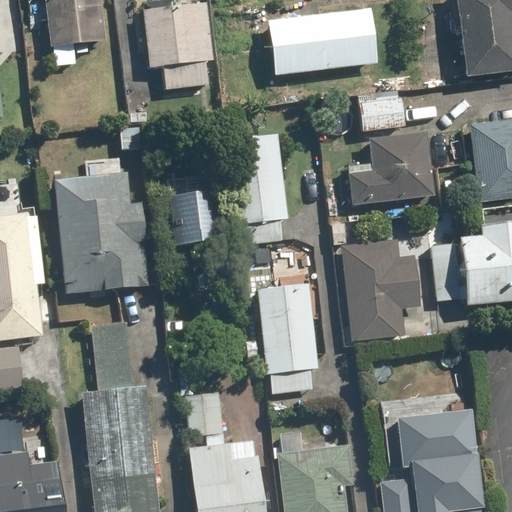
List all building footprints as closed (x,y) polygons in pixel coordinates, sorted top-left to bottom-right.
[(102,43),(97,0),(41,0),(47,50),(102,43)] [(511,75),(511,31),(510,18),(511,18),(511,0),(449,0),(459,81),(511,75)] [(208,64),(202,5),(140,11),(146,70),(158,69),(160,92),(204,88),(202,64),(208,64)] [(372,66),(366,11),(264,23),(270,78),(372,66)] [(257,36),(255,13),(221,16),(223,39),(257,36)] [(401,129),(396,96),(353,102),(358,134),(401,129)] [(511,122),(465,128),(474,205),(511,200),(511,122)] [(430,199),(422,134),(363,141),(367,173),(343,176),(347,209),(430,199)] [(283,222),(274,137),(222,142),(232,227),(236,227),(238,247),(279,242),(277,223),(283,222)] [(144,288),(136,205),(124,206),(122,176),(49,182),(60,296),(144,288)] [(217,244),(211,194),(164,200),(170,249),(217,244)] [(511,302),(511,225),(475,229),(476,239),(455,241),(456,245),(426,248),(432,306),(462,303),(463,308),(511,302)] [(0,340),(38,336),(26,233),(0,236),(0,340)] [(416,308),(410,259),(395,260),(393,242),(337,249),(348,343),(400,337),(397,310),(416,308)] [(314,371),(304,286),(252,292),(262,377),(266,377),(268,394),(309,389),(306,372),(314,371)] [(155,511),(141,388),(129,389),(121,324),(87,328),(95,393),(77,395),(90,511),(155,511)] [(0,392),(20,390),(15,348),(0,349),(0,392)] [(220,436),(215,394),(182,397),(186,439),(220,436)] [(400,446),(398,429),(364,433),(373,511),(396,511),(412,510),(412,511),(478,511),(468,431),(429,436),(430,443),(400,446)] [(352,487),(347,446),(297,452),(294,433),(275,436),(278,454),(272,455),(279,511),(343,511),(341,489),(352,487)] [(260,511),(254,457),(250,458),(248,442),(185,450),(191,511),(260,511)] [(58,511),(53,463),(27,466),(25,452),(0,454),(0,511),(58,511)]
